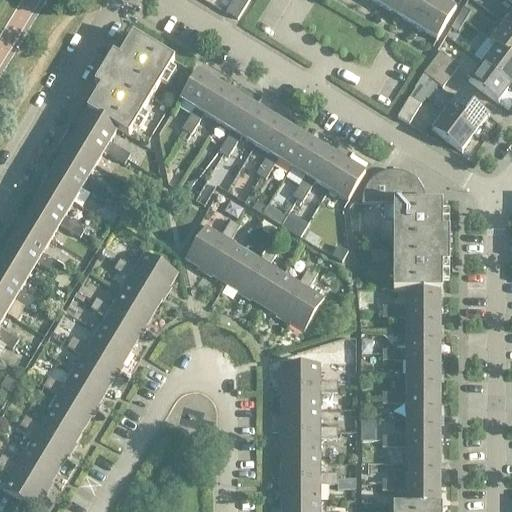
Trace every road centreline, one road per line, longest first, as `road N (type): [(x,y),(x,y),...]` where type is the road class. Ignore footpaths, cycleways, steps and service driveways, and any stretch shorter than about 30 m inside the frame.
road 1 (residential): [(500,190),(469,184),(167,0)]
road 2 (residential): [(226,511),(225,377),(206,363),(184,370),(101,511)]
road 3 (residential): [(494,511),(500,190)]
road 4 (residential): [(0,190),(117,0)]
